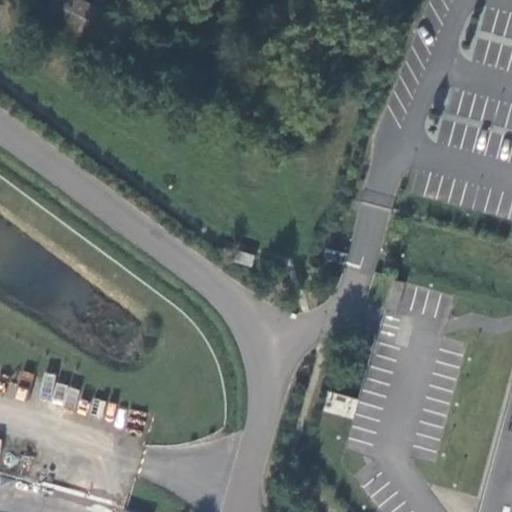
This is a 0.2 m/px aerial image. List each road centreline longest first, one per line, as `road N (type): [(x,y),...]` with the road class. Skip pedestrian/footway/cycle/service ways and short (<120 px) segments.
road 1 (unclassified): [(0,127),(227,297),(272,349)]
road 2 (unclassified): [(237,511),(272,349)]
